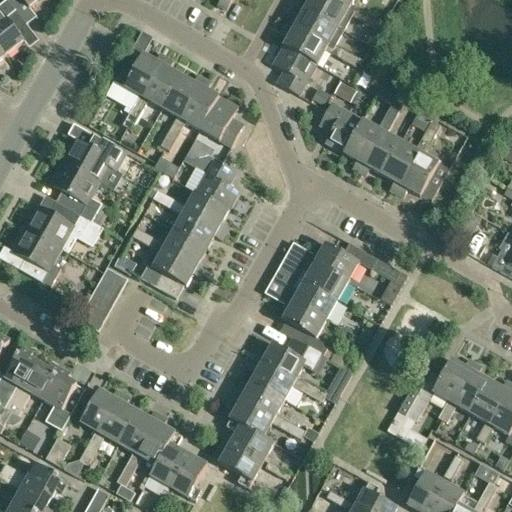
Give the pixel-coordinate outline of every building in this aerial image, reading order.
[(42,0),(5,0),(8,4),(16,13),(25,6),(29,11),(42,0)] [(220,0),(222,1),(218,7),(227,12),(230,6),(231,6),(233,0),(220,0)] [(353,14),(328,0),(311,0),(305,12),(338,30),(346,16),(350,18),(353,14)] [(363,25),(368,16),(351,7),(355,0),(328,0),(353,14),(350,18),(363,25)] [(8,4),(0,10),(0,51),(6,58),(24,44),(6,20),(16,13),(8,4)] [(290,20),(287,26),(332,51),(329,56),(342,63),(347,54),(330,45),(338,30),(305,12),(298,24),(290,20)] [(381,24),(368,16),(363,25),(376,32),(381,24)] [(332,51),(287,26),(283,33),(291,37),(284,49),(317,68),(325,53),(329,56),(332,51)] [(317,68),(284,49),(273,69),(284,75),(277,87),(299,99),(317,68)] [(347,54),(342,63),(355,70),(360,61),(347,54)] [(142,105),(167,60),(160,57),(156,65),(143,57),(125,90),(140,99),(137,103),(142,105)] [(142,105),(137,103),(130,115),(139,120),(148,104),(163,112),(181,79),(169,72),(174,64),(167,60),(142,105)] [(193,86),(181,79),(163,112),(177,120),(175,124),(179,127),(205,82),(198,78),(193,86)] [(179,127),(175,124),(168,137),(176,141),(186,125),(200,133),(219,100),(207,93),(211,85),(205,82),(179,127)] [(358,94),(342,85),(335,96),(352,106),(358,94)] [(395,93),(385,88),(381,95),(391,100),(395,93)] [(238,111),(219,100),(200,133),(232,151),(244,128),(232,122),(238,111)] [(387,115),(396,120),(403,107),(394,102),(387,115)] [(345,157),(363,124),(332,106),(320,128),(332,135),(325,146),(345,157)] [(429,117),(425,115),(422,114),(416,126),(423,129),(429,117)] [(139,120),(130,115),(123,128),(132,133),(139,120)] [(378,132),(363,124),(345,157),(357,164),(353,172),(359,175),(385,130),(389,133),(396,120),(387,115),(378,132)] [(432,124),(425,136),(433,141),(441,129),(432,124)] [(385,130),(359,175),(366,179),(370,171),(382,178),(401,145),(386,137),(389,133),(385,130)] [(401,145),(382,178),(395,185),(390,193),(397,197),(422,151),(427,154),(433,141),(425,136),(415,153),(401,145)] [(77,142),(64,165),(100,185),(111,191),(119,176),(116,174),(126,156),(94,137),(87,149),(77,142)] [(176,141),(168,137),(161,149),(169,154),(176,141)] [(208,159),(204,149),(195,144),(187,159),(194,163),(208,159)] [(422,151),(397,197),(403,200),(408,192),(421,199),(427,189),(437,195),(450,172),(424,158),(427,154),(422,151)] [(196,196),(229,214),(239,195),(229,189),(235,177),(213,164),(196,196)] [(100,185),(64,165),(51,188),(86,207),(80,218),(92,225),(102,207),(91,200),(100,185)] [(166,209),(171,201),(158,194),(153,202),(166,209)] [(188,210),(184,208),(181,212),(226,237),(230,231),(222,226),(229,214),(196,196),(188,210)] [(171,201),(166,209),(183,219),(175,233),(207,252),(214,239),(222,244),(226,237),(181,212),(184,208),(171,201)] [(39,210),(26,232),(62,252),(70,257),(78,241),(93,250),(103,231),(92,225),(80,218),(57,205),(50,216),(39,210)] [(145,247),(150,238),(137,231),(132,240),(145,247)] [(62,252),(26,232),(14,255),(26,261),(19,272),(51,290),(61,272),(53,268),(62,252)] [(167,248),(162,246),(160,250),(205,275),(209,269),(201,264),(207,252),(175,233),(167,248)] [(511,237),(508,236),(500,251),(501,251),(500,253),(496,250),(487,267),(511,281),(511,237)] [(150,238),(145,247),(162,257),(153,272),(162,277),(155,290),(176,302),(184,289),(186,290),(193,277),(201,282),(205,275),(160,250),(162,246),(150,238)] [(308,262),(311,256),(294,246),(286,259),(312,273),(305,285),(337,304),(348,285),(308,262)] [(319,260),(311,256),(308,262),(348,285),(359,266),(326,247),(319,260)] [(131,269),(119,262),(115,269),(127,276),(131,269)] [(408,279),(401,275),(377,262),(371,273),(395,286),(402,290),(408,279)] [(104,276),(101,282),(122,293),(128,283),(107,271),(104,276)] [(101,282),(100,285),(96,292),(116,304),(122,293),(101,282)] [(337,304),(305,285),(298,298),(272,283),(265,296),(283,306),(287,300),(327,323),(337,304)] [(96,292),(90,303),(111,314),(116,304),(96,292)] [(316,341),(327,323),(287,300),(283,306),(290,311),(283,324),(301,334),(295,344),(323,360),(329,349),(316,341)] [(111,314),(90,303),(84,313),(105,325),(111,314)] [(105,325),(84,313),(78,323),(99,335),(105,325)] [(0,359),(10,343),(0,337),(0,359)] [(324,360),(323,360),(295,344),(294,343),(287,355),(273,347),(266,359),(258,355),(254,361),(300,387),(297,391),(310,398),(315,390),(298,380),(304,369),(315,376),(324,360)] [(22,397),(39,366),(30,361),(33,356),(23,350),(6,381),(3,379),(0,384),(0,397),(5,401),(0,409),(0,427),(4,430),(12,416),(19,419),(24,410),(10,402),(15,393),(22,397)] [(300,387),(254,361),(251,368),(259,372),(252,385),(285,403),(293,389),(297,391),(300,387)] [(450,411),(475,366),(469,362),(464,370),(452,363),(433,396),(448,404),(445,409),(450,411)] [(48,371),(39,366),(22,397),(15,393),(10,402),(24,410),(31,396),(43,403),(61,371),(51,366),(48,371)] [(450,411),(445,409),(438,421),(447,426),(457,409),(471,417),(490,384),(477,377),(482,369),(475,366),(450,411)] [(61,371),(43,403),(54,409),(46,425),(62,434),(81,401),(73,396),(77,388),(68,382),(71,377),(61,371)] [(502,391),(490,384),(471,417),(485,425),(476,442),(484,447),(492,435),(487,432),(511,388),(511,386),(506,383),(502,391)] [(237,392),(233,399),(278,424),(276,429),(289,436),(294,427),(276,418),(285,403),(252,385),(245,397),(237,392)] [(511,388),(487,432),(492,435),(494,430),(509,439),(505,445),(511,448),(511,388)] [(327,397),(315,390),(310,398),(322,405),(325,401),(327,397)] [(98,441),(123,396),(117,392),(112,400),(100,393),(81,426),(96,434),(93,439),(98,441)] [(329,394),(327,397),(325,401),(336,407),(340,400),(329,394)] [(410,394),(398,415),(406,419),(417,398),(410,394)] [(398,415),(388,432),(387,434),(404,443),(411,432),(415,424),(416,425),(430,402),(419,395),(417,398),(406,419),(398,415)] [(98,441),(93,439),(86,451),(95,456),(105,439),(119,448),(138,415),(125,408),(130,400),(123,396),(98,441)] [(278,424),(233,399),(230,406),(238,410),(230,423),(241,429),(263,441),(264,440),(272,426),(276,429),(278,424)] [(150,422),(138,415),(119,448),(134,456),(131,460),(135,463),(161,417),(155,414),(150,422)] [(131,460),(124,473),(133,478),(142,461),(156,468),(157,469),(170,447),(176,436),(163,429),(168,421),(161,417),(135,463),(131,460)] [(241,429),(230,423),(226,430),(237,436),(241,429)] [(294,427),(289,436),(301,443),(304,439),(306,434),(294,427)] [(241,429),(237,436),(229,451),(261,469),(274,446),(264,440),(263,441),(241,429)] [(306,434),(304,439),(314,445),(320,436),(309,430),(306,434)] [(176,436),(170,447),(177,451),(183,440),(176,436)] [(71,449),(58,441),(46,462),(59,470),(71,449)] [(157,469),(156,468),(150,479),(173,492),(192,459),(177,451),(170,447),(157,469)] [(95,456),(86,451),(79,464),(88,469),(95,456)] [(261,469),(229,451),(220,466),(242,479),(252,485),(261,469)] [(450,469),(457,473),(463,463),(456,458),(450,469)] [(208,468),(192,459),(173,492),(189,501),(195,490),(208,468)] [(276,477),(280,470),(269,464),(265,471),(276,477)] [(2,473),(51,501),(56,492),(62,495),(68,485),(36,467),(29,480),(6,467),(2,473)] [(457,473),(450,469),(444,480),(451,484),(457,473)] [(280,470),(276,477),(287,483),(291,476),(280,470)] [(414,511),(430,511),(445,486),(419,471),(414,480),(421,484),(408,508),(414,511)] [(51,501),(2,473),(0,477),(0,481),(21,493),(15,505),(26,511),(49,511),(46,510),(51,501)] [(133,478),(124,473),(117,485),(121,488),(126,490),(133,478)] [(252,485),(242,479),(238,486),(248,492),(252,485)] [(354,511),(355,511),(397,511),(398,511),(376,498),(380,491),(369,485),(354,511)] [(482,498),(491,503),(498,490),(489,485),(482,498)] [(445,486),(430,511),(455,511),(458,507),(459,507),(465,497),(445,486)] [(136,496),(126,490),(121,488),(116,497),(131,505),(136,496)] [(195,490),(189,501),(196,505),(202,494),(195,490)] [(101,511),(109,498),(98,492),(87,511),(101,511)] [(164,492),(158,502),(165,507),(171,496),(164,492)] [(331,494),(328,498),(327,501),(337,507),(341,500),(331,494)] [(458,507),(455,511),(485,511),(491,503),(482,498),(474,511),(467,511),(459,507),(458,507)] [(341,500),(337,507),(346,511),(348,511),(352,506),(341,500)] [(161,511),(165,507),(158,502),(152,511),(161,511)]
